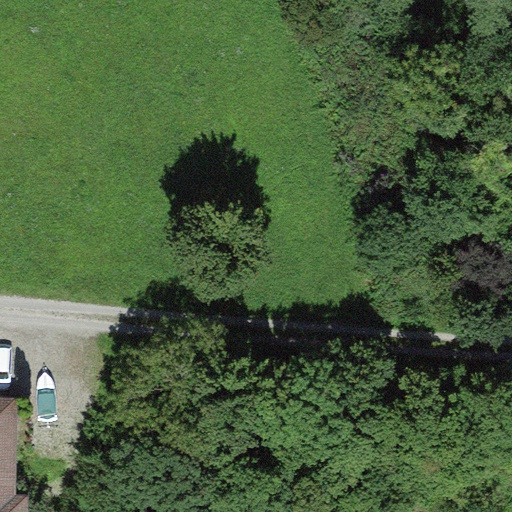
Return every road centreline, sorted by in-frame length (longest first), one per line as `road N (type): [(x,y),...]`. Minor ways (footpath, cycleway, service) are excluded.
road 1 (track): [(511,346),(127,335)]
road 2 (residential): [(0,327),(127,335)]
